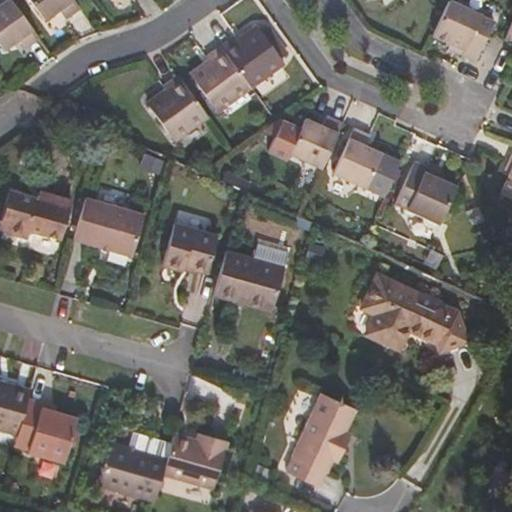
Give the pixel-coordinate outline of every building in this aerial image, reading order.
[(33,39),(4,0),(1,0),(0,1),(0,51),(14,41),(20,49),(33,39)] [(68,19),(81,9),(74,0),(30,0),(45,20),(61,9),(68,19)] [(448,0),(445,0),(442,7),(430,33),(447,40),(461,47),(458,53),(471,60),(485,31),(490,20),(448,0)] [(511,13),(506,27),(501,38),(511,43),(511,13)] [(238,45),(233,38),(218,48),(248,90),(281,67),(256,32),(238,45)] [(444,47),(458,53),(461,47),(447,40),(444,47)] [(248,90),(218,48),(205,57),(202,59),(207,66),(189,78),(214,113),(248,90)] [(173,76),(158,87),(162,92),(143,106),(168,141),(203,117),(173,76)] [(316,169),(337,123),(324,117),(322,115),(317,125),(300,118),(284,153),(316,169)] [(362,135),(348,128),(327,174),(358,189),(375,153),(357,145),(362,135)] [(511,204),(511,147),(510,147),(504,161),(511,164),(505,178),(496,197),(511,204)] [(511,164),(504,161),(498,175),(505,178),(511,164)] [(421,167),(409,162),(389,206),(432,227),(449,188),(430,179),(418,174),(421,167)] [(433,173),(421,167),(418,174),(430,179),(433,173)] [(27,227),(58,235),(69,197),(38,188),(36,193),(6,185),(0,206),(0,225),(25,232),(27,227)] [(140,211),(84,195),(73,236),(129,252),(140,211)] [(183,262),(207,269),(216,235),(173,222),(161,261),(181,267),(183,262)] [(225,250),(212,293),(234,300),(236,293),(272,303),(282,266),(225,250)] [(437,346),(463,336),(453,310),(437,302),(421,309),(407,302),(412,291),(372,273),(357,305),(371,311),(362,330),(395,345),(403,326),(434,340),(437,346)] [(270,310),(272,303),(236,293),(234,300),(270,310)] [(27,395),(30,387),(15,383),(14,387),(0,382),(0,428),(16,433),(27,395)] [(288,472),(318,485),(324,471),(326,472),(332,459),(336,460),(348,434),(344,432),(354,409),(319,394),(291,457),(294,458),(288,472)] [(56,403),(27,395),(16,433),(14,442),(63,456),(75,413),(55,408),(56,403)] [(133,449),(165,459),(171,437),(139,428),(133,449)] [(165,459),(162,469),(214,484),(229,438),(212,432),(210,441),(203,439),(173,430),(171,437),(165,459)] [(206,430),(203,439),(210,441),(212,432),(206,430)] [(98,484),(153,500),(162,469),(165,459),(133,449),(109,443),(98,484)]
